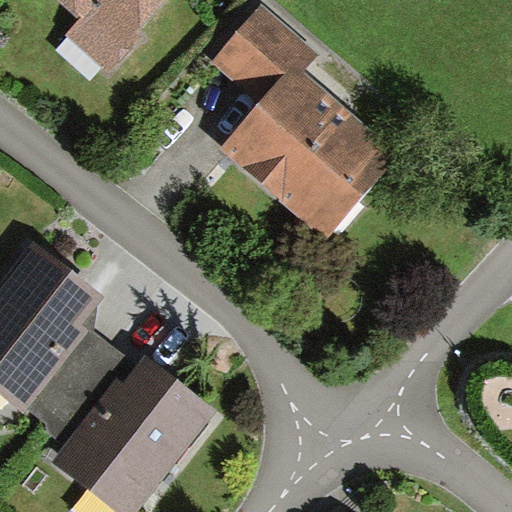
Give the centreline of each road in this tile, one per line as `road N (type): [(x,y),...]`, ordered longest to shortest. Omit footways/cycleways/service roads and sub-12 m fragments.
road 1 (residential): [(320,454),(249,317),(0,119)]
road 2 (residential): [(511,261),(428,354),(387,416)]
road 3 (residential): [(511,509),(387,416)]
